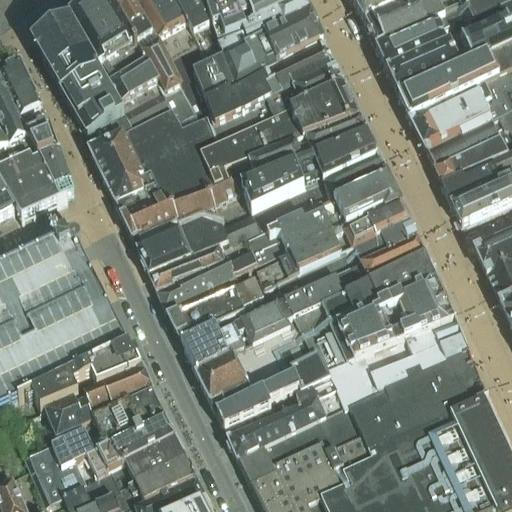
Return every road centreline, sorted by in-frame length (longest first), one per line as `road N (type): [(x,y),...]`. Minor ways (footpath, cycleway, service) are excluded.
road 1 (residential): [(93,213),(231,511)]
road 2 (residential): [(11,41),(93,213)]
road 3 (unknown): [(0,308),(65,277),(95,338)]
